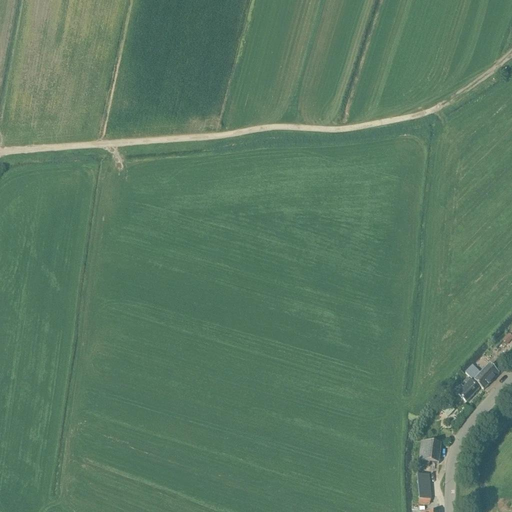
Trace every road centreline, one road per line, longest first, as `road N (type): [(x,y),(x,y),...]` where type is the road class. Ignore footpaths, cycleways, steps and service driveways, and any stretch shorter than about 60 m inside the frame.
road 1 (track): [(0,153),(266,128),(332,131),(437,109)]
road 2 (unclassified): [(450,511),(458,445),(511,379)]
